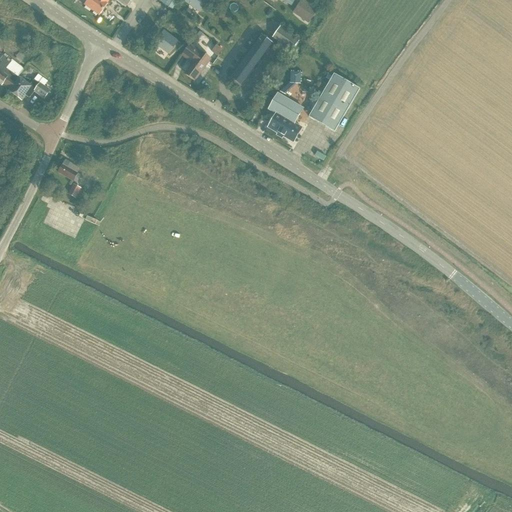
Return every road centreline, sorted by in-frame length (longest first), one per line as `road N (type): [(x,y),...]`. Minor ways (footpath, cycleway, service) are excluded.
road 1 (tertiary): [(511,324),(379,221),(101,44)]
road 2 (unclassified): [(0,252),(55,136)]
